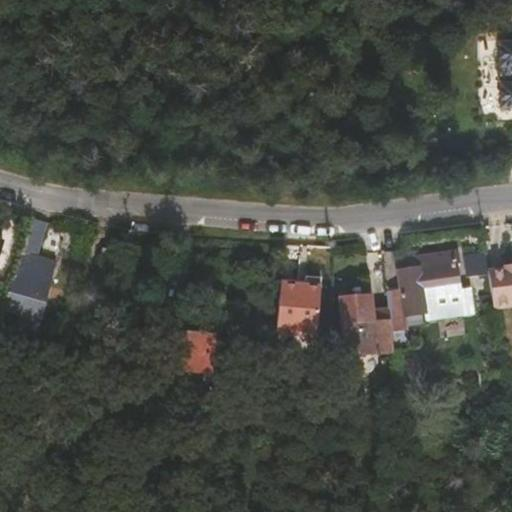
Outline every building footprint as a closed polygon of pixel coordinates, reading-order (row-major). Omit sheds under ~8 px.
[(511,51),(498,52),(499,76),(502,76),(502,93),(500,93),(501,117),(511,116),(511,51)] [(31,218),(24,237),(2,307),(17,312),(12,329),(32,335),(44,298),(34,295),(45,263),(35,259),(47,223),(31,217),(31,218)] [(100,264),(116,266),(119,250),(102,247),(100,264)] [(401,289),(388,290),(389,307),(391,330),(405,328),(404,314),(409,314),(427,311),(428,317),(476,311),(472,286),(461,288),(457,264),(462,264),(460,249),(405,257),(405,268),(399,269),(401,289)] [(508,266),(488,268),(493,307),(511,304),(511,260),(507,261),(508,266)] [(44,298),(54,266),(45,263),(34,295),(44,298)] [(304,283),(280,281),(277,311),(275,328),(315,332),(320,275),(305,273),(304,283)] [(374,352),(392,351),(392,349),(391,330),(389,307),(370,310),(368,295),(339,298),(340,313),(344,366),(354,370),(369,369),(375,361),(374,352)] [(257,335),(274,337),(275,328),(277,311),(259,309),(257,335)] [(410,346),(409,314),(404,314),(405,328),(391,330),(392,349),(410,346)] [(209,370),(213,370),(217,336),(172,330),(165,384),(206,389),(209,370)] [(277,334),(277,344),(315,345),(316,336),(277,334)] [(418,381),(419,399),(469,395),(467,376),(418,381)]
